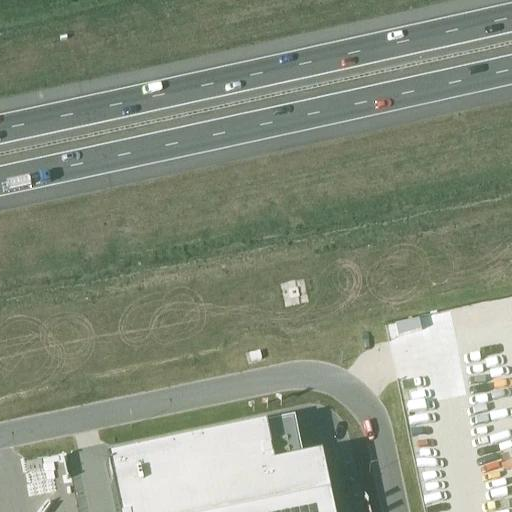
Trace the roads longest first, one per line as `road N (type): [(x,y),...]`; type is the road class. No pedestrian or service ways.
road 1 (motorway): [(0,182),(511,68)]
road 2 (motorway): [(511,17),(0,130)]
road 3 (unclassified): [(0,441),(358,367),(395,511)]
